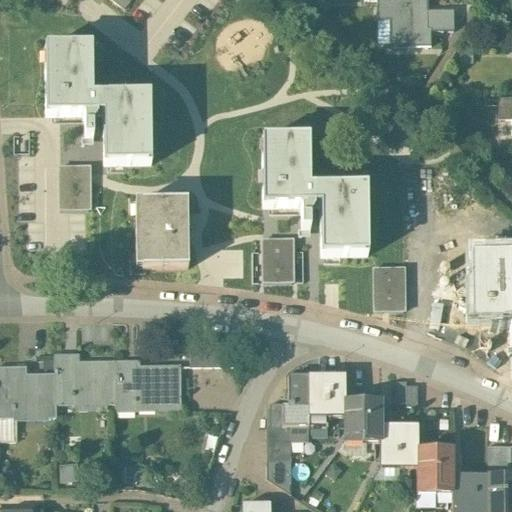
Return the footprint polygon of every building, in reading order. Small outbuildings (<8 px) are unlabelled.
[(107,0),(125,13),(134,0),(107,0)] [(423,3),(377,3),(378,24),(391,24),(391,51),(431,50),(431,32),(423,32),(422,7),(427,7),(427,3),(423,3)] [(92,53),(45,54),(47,120),(89,119),(104,119),(106,169),(152,168),(151,99),(108,100),(93,101),(92,53)] [(511,101),(498,102),(498,123),(511,123),(511,150),(511,101)] [(303,212),(319,212),(320,260),(366,260),(364,172),(308,173),(308,122),(259,125),(263,212),(303,212)] [(88,169),(56,169),(56,213),(89,213),(88,169)] [(186,206),(186,205),(140,205),(141,221),(134,221),(135,257),(141,257),(142,273),(187,272),(187,271),(187,270),(186,206)] [(293,241),(260,242),(261,286),(293,285),(293,241)] [(511,327),(511,258),(472,260),(474,328),(511,327)] [(404,270),(371,271),(372,314),(404,314),(404,270)] [(224,347),(213,348),(213,372),(224,372),(224,347)] [(236,372),(236,347),(224,347),(224,372),(236,372)] [(203,373),(202,348),(192,348),(192,373),(203,373)] [(213,348),(202,348),(203,373),(213,372),(213,348)] [(116,365),(80,366),(80,360),(56,360),(56,380),(57,410),(117,409),(116,365)] [(182,369),(140,369),(140,365),(116,365),(117,409),(117,416),(145,415),(182,415),(182,369)] [(56,380),(28,380),(28,372),(0,372),(0,423),(57,423),(57,420),(57,410),(56,380)] [(307,380),(287,380),(286,410),(283,410),(281,410),(281,431),(290,431),(307,431),(307,421),(307,380)] [(344,380),(307,380),(307,421),(309,421),(344,421),(344,404),(344,380)] [(407,385),(395,385),(395,406),(407,406),(407,389),(407,385)] [(417,389),(407,389),(407,406),(407,410),(417,410),(417,389)] [(381,404),(344,404),(344,421),(344,447),(382,446),(381,429),(381,404)] [(283,408),(269,408),(269,431),(281,431),(281,410),(283,410),(283,408)] [(417,429),(381,429),(382,446),(382,471),(417,471),(417,454),(417,429)] [(269,431),(266,431),(266,443),(290,443),(290,431),(281,431),(269,431)] [(290,443),(266,443),(266,453),(290,453),(290,443)] [(290,453),(266,453),(266,465),(290,465),(290,453)] [(453,454),(417,454),(417,471),(417,497),(435,496),(453,496),(453,480),(453,454)] [(290,465),(266,465),(266,483),(290,499),(290,465)] [(490,480),(453,480),(453,496),(452,511),(489,511),(490,481),(490,480)] [(511,511),(511,480),(490,481),(489,511),(511,511)]
